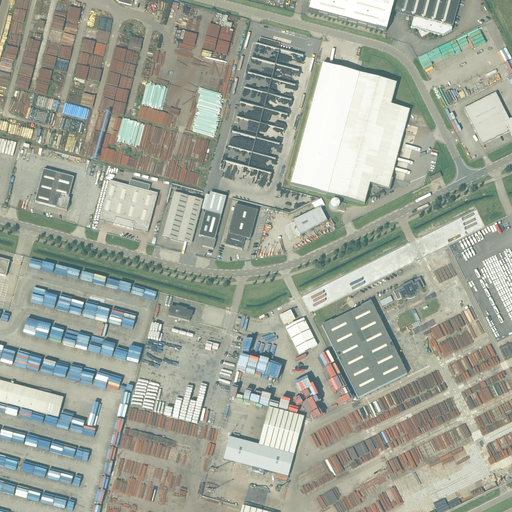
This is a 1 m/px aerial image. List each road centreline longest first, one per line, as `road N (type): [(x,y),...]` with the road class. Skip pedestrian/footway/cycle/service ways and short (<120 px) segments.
road 1 (unclassified): [(0,220),(181,267),(243,273),(303,260),(469,179)]
road 2 (unclassified): [(469,179),(400,54),(210,0)]
